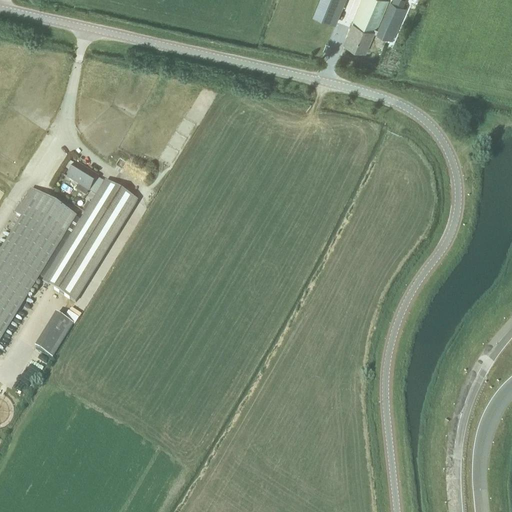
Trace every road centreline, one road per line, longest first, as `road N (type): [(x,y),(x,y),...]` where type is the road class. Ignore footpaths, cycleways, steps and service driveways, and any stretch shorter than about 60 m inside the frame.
road 1 (tertiary): [(0,7),(367,93),(414,113),(443,142),(458,188),(452,229),(399,321),(387,360),(397,511)]
road 2 (motorway): [(511,332),(491,357),(462,421),(459,511)]
road 3 (motorway): [(478,511),(482,428),(511,383)]
